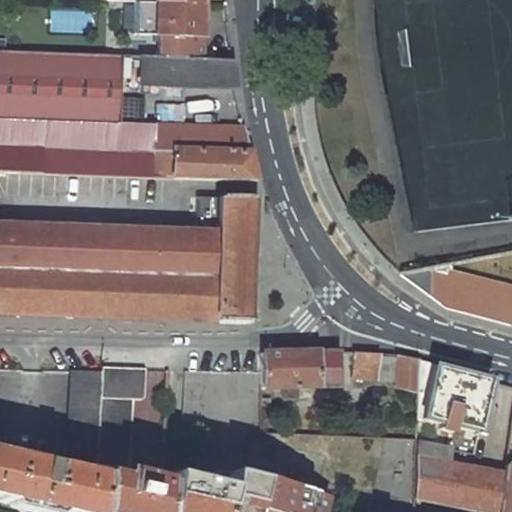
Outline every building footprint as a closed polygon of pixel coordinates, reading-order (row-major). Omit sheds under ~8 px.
[(133,34),(155,35),(154,58),(200,60),(201,32),(202,5),(134,2),(133,34)] [(119,56),(0,51),(0,173),(254,183),(242,128),(116,124),(119,56)] [(154,58),(142,57),(141,82),(232,86),(229,61),(200,60),(154,58)] [(195,233),(0,226),(0,315),(249,324),(253,199),(196,198),(195,233)] [(454,266),(403,275),(450,309),(488,319),(496,291),(451,280),(454,266)] [(511,294),(496,291),(488,319),(511,325),(511,294)] [(259,354),(260,373),(260,390),(281,389),(296,389),(338,388),(337,352),(259,354)] [(352,353),(351,379),(394,382),(394,389),(416,392),(417,363),(417,360),(393,355),(352,353)] [(487,381),(417,363),(416,392),(415,418),(420,419),(420,421),(434,424),(433,430),(462,436),(463,431),(470,433),(470,435),(472,436),(473,433),(477,435),(487,381)] [(144,371),(101,369),(100,373),(96,453),(95,465),(127,467),(130,400),(140,400),(142,398),(144,371)] [(65,451),(96,453),(100,373),(69,371),(65,451)] [(153,372),(151,392),(164,393),(166,373),(153,372)] [(411,511),(412,499),(414,444),(415,439),(261,434),(261,433),(261,399),(260,390),(260,373),(184,372),(181,438),(202,438),(192,483),(162,476),(162,483),(159,511),(411,511)] [(296,399),(296,389),(281,389),(281,399),(296,399)] [(261,399),(261,433),(267,433),(266,420),(271,420),(271,399),(261,399)] [(412,499),(477,511),(496,511),(502,475),(454,466),(454,467),(446,466),(449,450),(414,444),(412,499)] [(0,501),(47,511),(92,511),(95,477),(0,455),(0,501)] [(511,511),(511,467),(503,466),(502,475),(496,511),(511,511)] [(92,511),(159,511),(162,483),(143,479),(145,473),(138,471),(136,477),(120,473),(118,480),(95,475),(95,477),(92,511)]
